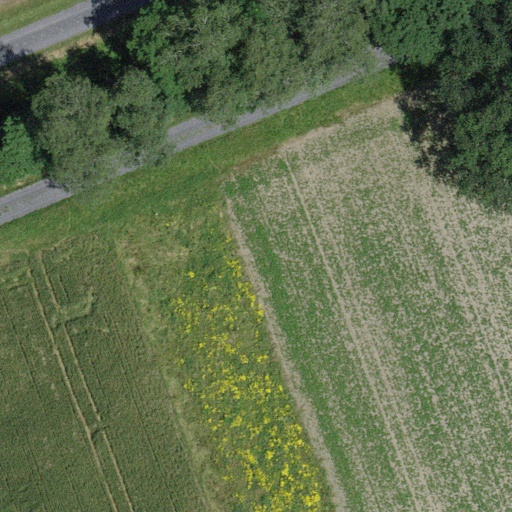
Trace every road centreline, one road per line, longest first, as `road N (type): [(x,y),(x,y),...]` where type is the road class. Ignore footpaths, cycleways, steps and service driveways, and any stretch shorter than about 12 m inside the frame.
road 1 (track): [(0,220),(511,9)]
road 2 (track): [(145,0),(0,60)]
